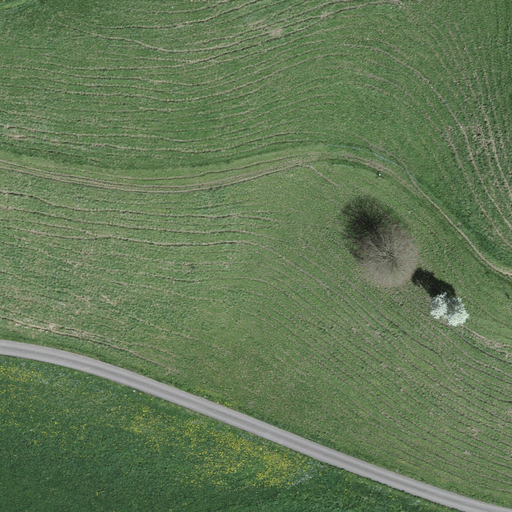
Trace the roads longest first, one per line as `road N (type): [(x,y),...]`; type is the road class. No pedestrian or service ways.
road 1 (track): [(0,162),(148,188),(195,186),(313,156),(347,157),(386,170),(511,279)]
road 2 (track): [(494,511),(83,365),(0,348)]
